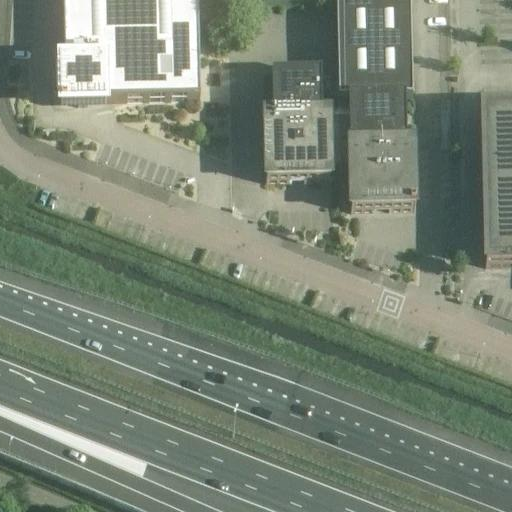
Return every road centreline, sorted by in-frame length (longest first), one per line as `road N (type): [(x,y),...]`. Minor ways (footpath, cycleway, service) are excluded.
road 1 (unclassified): [(0,142),(19,162),(511,353)]
road 2 (motorway): [(511,501),(0,302)]
road 3 (motorway): [(0,389),(317,511)]
road 4 (motorway): [(0,414),(194,511)]
